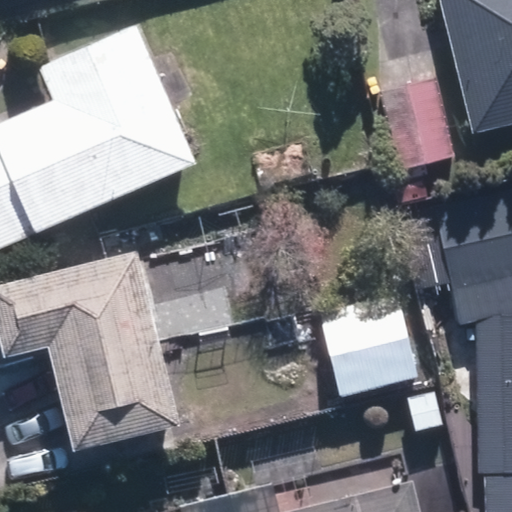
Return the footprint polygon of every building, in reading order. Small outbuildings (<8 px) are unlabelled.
[(511,0),(438,0),(473,138),(511,128),(511,0)] [(38,71),(53,105),(0,128),(0,252),(198,168),(137,29),(38,71)] [(467,330),(481,326),(483,511),(511,511),(511,190),(436,210),(467,330)] [(137,258),(0,291),(0,348),(3,360),(47,350),(72,455),(178,430),(137,258)] [(320,321),(340,400),(418,381),(398,302),(320,321)] [(406,400),(415,435),(443,428),(434,393),(406,400)] [(409,488),(308,511),(462,511),(451,465),(406,475),(409,488)]
